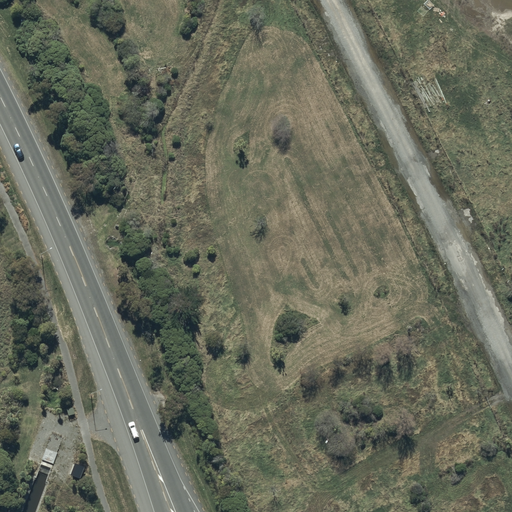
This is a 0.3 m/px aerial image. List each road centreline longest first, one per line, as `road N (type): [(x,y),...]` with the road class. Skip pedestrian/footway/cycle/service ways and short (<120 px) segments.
road 1 (trunk): [(170,511),(64,233),(0,95)]
road 2 (track): [(333,0),(511,357)]
